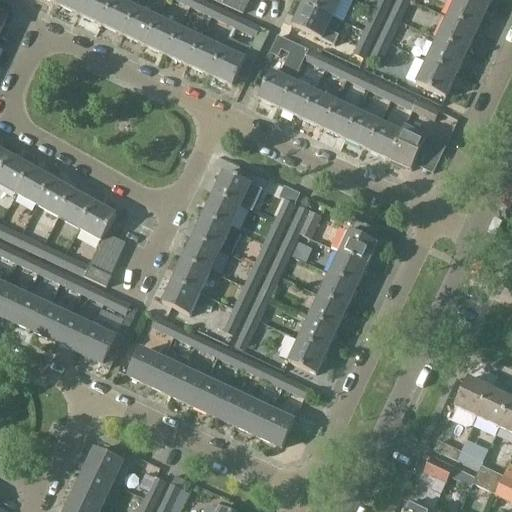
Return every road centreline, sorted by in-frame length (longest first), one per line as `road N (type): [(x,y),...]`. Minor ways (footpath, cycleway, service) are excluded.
road 1 (residential): [(219,114),(41,31),(1,119),(171,211)]
road 2 (residential): [(299,489),(431,212)]
road 3 (residential): [(476,234),(346,511)]
road 4 (residential): [(431,212),(219,114)]
road 5 (residential): [(299,489),(90,392)]
road 6 (residential): [(431,212),(511,46)]
